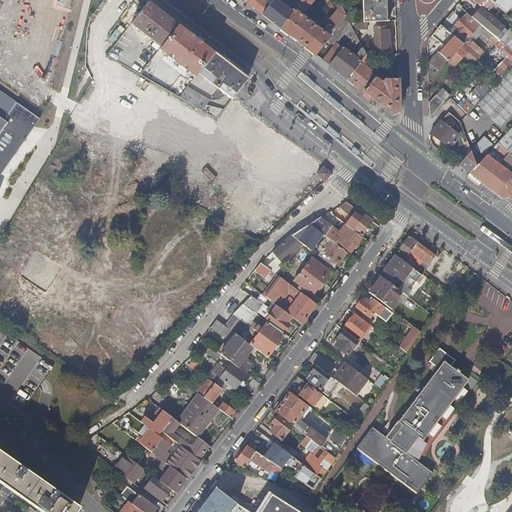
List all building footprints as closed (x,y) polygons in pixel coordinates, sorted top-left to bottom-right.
[(243,0),(261,14),(268,5),(261,0),(243,0)] [(271,0),(268,5),(261,14),(279,28),(298,3),(293,0),(271,0)] [(300,0),(298,3),(279,28),(298,42),(315,55),(327,39),(345,15),(340,5),(333,15),(320,31),(301,16),(303,14),(304,15),(307,11),(306,10),(313,0),(300,0)] [(333,15),(340,5),(337,0),(330,0),(326,3),(333,15)] [(361,0),(363,22),(366,22),(385,22),(384,0),(361,0)] [(472,0),(483,9),(486,6),(489,8),(493,3),(492,2),(489,0),(472,0)] [(501,10),(506,13),(511,5),(511,0),(489,0),(492,2),(493,3),(501,10)] [(147,2),(130,23),(161,46),(177,25),(147,2)] [(493,19),(499,25),(508,15),(506,13),(501,10),(493,19)] [(480,25),(499,41),(507,31),(499,25),(493,19),(490,17),(487,20),(476,11),(471,17),(480,25)] [(469,37),(480,25),(471,17),(466,12),(454,25),(457,27),(451,34),(458,40),(464,33),(469,37)] [(336,42),(322,60),(347,80),(366,55),(362,49),(359,53),(356,58),(349,53),(358,40),(356,35),(349,23),(345,15),(327,39),(331,42),(341,30),(348,34),(347,36),(352,40),(345,49),(336,42)] [(363,22),(349,23),(356,35),(358,34),(357,29),(366,29),(366,22),(363,22)] [(177,25),(161,46),(160,47),(196,75),(202,67),(213,53),(177,25)] [(428,82),(448,60),(462,44),(458,40),(451,34),(440,25),(431,36),(442,45),(445,41),(447,43),(439,52),(437,51),(427,62),(428,82)] [(482,34),(495,45),(496,44),(499,41),(480,25),(469,37),(462,44),(448,60),(454,66),(464,55),(472,63),(484,50),(475,42),(482,34)] [(374,27),(375,54),(381,54),(389,54),(388,26),(374,27)] [(506,47),(511,51),(511,31),(509,29),(507,31),(499,41),(506,47)] [(458,40),(462,44),(469,37),(464,33),(458,40)] [(496,44),(495,45),(502,51),(506,47),(499,41),(496,44)] [(359,53),(362,49),(362,48),(360,43),(354,50),(359,53)] [(198,73),(232,99),(234,97),(247,79),(213,53),(202,67),(198,73)] [(397,55),(397,53),(389,54),(381,54),(384,63),(382,64),(388,68),(397,55)] [(366,55),(347,80),(363,92),(374,77),(368,73),(370,72),(363,66),(365,64),(372,55),(366,55)] [(498,67),(504,73),(511,64),(511,63),(506,58),(498,67)] [(485,67),(498,79),(504,73),(498,67),(491,61),(485,67)] [(511,67),(477,105),(498,123),(511,107),(511,67)] [(374,77),(363,92),(392,115),(399,112),(397,79),(384,80),(384,83),(380,82),(376,79),(378,76),(376,74),(374,77)] [(479,100),(492,86),(485,80),(482,83),(481,82),(471,92),(479,100)] [(178,97),(202,111),(210,101),(186,87),(178,97)] [(429,118),(450,95),(442,88),(428,103),(429,118)] [(0,177),(40,119),(0,91),(0,177)] [(457,105),(460,122),(478,101),(476,99),(471,104),(464,98),(457,105)] [(210,106),(209,115),(218,115),(219,107),(210,106)] [(511,107),(498,123),(501,126),(511,114),(511,107)] [(441,121),(430,133),(449,147),(459,134),(441,121)] [(511,126),(497,143),(511,156),(511,126)] [(472,147),(481,156),(491,145),(482,136),(472,147)] [(476,166),(469,173),(501,197),(509,197),(511,193),(511,156),(497,143),(493,148),(504,158),(498,164),(486,155),(476,166)] [(476,166),(470,150),(459,163),(458,164),(469,173),(476,166)] [(313,176),(323,182),(331,175),(319,165),(313,176)] [(362,237),(363,238),(374,222),(372,221),(370,219),(364,215),(347,202),(340,208),(352,217),(346,225),(347,226),(362,237)] [(333,242),(336,244),(342,237),(347,241),(342,246),(350,252),(362,237),(347,226),(340,236),(333,230),(334,229),(321,220),(311,226),(333,242)] [(319,257),(334,268),(337,264),(324,254),(333,242),(311,226),(299,233),(301,238),(322,253),(319,257)] [(430,265),(436,255),(417,241),(417,242),(409,236),(397,252),(405,257),(412,249),(424,257),(422,260),(430,265)] [(291,237),(271,253),(282,265),(303,246),(291,237)] [(337,264),(346,252),(336,244),(333,242),(324,254),(337,264)] [(416,281),(421,275),(415,270),(395,255),(379,275),(381,276),(398,290),(406,296),(410,291),(405,287),(407,284),(403,281),(407,275),(416,281)] [(311,258),(295,280),(312,293),(317,287),(318,288),(325,279),(324,278),(329,271),(311,258)] [(418,265),(426,271),(430,265),(422,260),(418,265)] [(260,262),(255,269),(266,278),(271,270),(260,262)] [(397,292),(398,290),(381,276),(369,292),(384,303),(389,298),(394,290),(397,292)] [(280,277),(265,297),(272,302),(281,309),(283,306),(282,306),(280,304),(288,293),(293,286),(280,277)] [(301,293),(293,286),(288,293),(296,299),(301,293)] [(391,300),(397,292),(394,290),(389,298),(391,300)] [(286,312),(291,316),(302,324),(317,304),(301,293),(296,299),(295,300),(286,312)] [(251,296),(243,305),(257,315),(263,305),(251,296)] [(283,306),(281,309),(286,312),(295,300),(290,296),(282,306),(283,306)] [(364,296),(362,299),(369,304),(373,299),(371,298),(369,300),(364,296)] [(416,314),(421,307),(407,296),(402,303),(416,314)] [(369,304),(362,299),(355,307),(370,318),(373,313),(385,322),(391,313),(373,299),(369,304)] [(281,309),(272,302),(265,311),(270,314),(267,318),(284,332),(289,324),(286,322),(291,316),(286,312),(281,309)] [(257,315),(243,305),(233,315),(234,316),(249,326),(257,315)] [(355,314),(343,329),(357,340),(369,324),(355,314)] [(234,316),(225,326),(239,336),(244,330),(255,338),(250,345),(267,358),(276,346),(259,334),(249,326),(234,316)] [(218,321),(213,328),(231,342),(228,347),(224,344),(218,352),(230,361),(245,341),(239,336),(225,326),(218,321)] [(285,334),(267,322),(259,334),(276,346),(285,334)] [(407,353),(421,332),(411,325),(409,328),(412,330),(400,347),(407,353)] [(348,355),(358,341),(357,340),(343,329),(337,338),(339,339),(335,345),(348,355)] [(0,330),(0,422),(7,427),(51,366),(0,330)] [(232,363),(246,373),(250,369),(241,363),(252,348),(244,343),(245,341),(230,361),(232,363)] [(372,428),(357,449),(359,450),(417,493),(433,473),(406,453),(418,438),(422,440),(468,381),(458,373),(460,371),(452,365),(455,360),(439,349),(429,362),(438,369),(398,423),(402,426),(391,442),(372,428)] [(339,383),(352,392),(364,377),(346,364),(339,373),(332,368),(333,367),(315,353),(309,360),(316,365),(330,376),(339,383)] [(189,364),(201,373),(205,368),(193,359),(189,364)] [(228,385),(235,389),(239,384),(243,379),(246,373),(232,363),(220,379),(228,385)] [(329,396),(339,383),(330,376),(316,365),(310,372),(313,375),(309,381),(320,389),(329,396)] [(209,374),(196,392),(201,396),(210,403),(220,391),(222,393),(226,388),(217,381),(219,378),(211,372),(209,374)] [(383,388),(388,377),(381,373),(375,384),(383,388)] [(320,410),(329,399),(322,394),(298,375),(293,382),(300,387),(297,392),(314,405),(320,410)] [(217,381),(226,388),(228,385),(220,379),(219,378),(217,381)] [(290,392),(275,412),(293,425),(294,423),(297,420),(308,406),(290,392)] [(198,437),(219,409),(218,408),(210,403),(201,396),(181,424),(187,429),(190,430),(198,437)] [(219,409),(233,419),(237,413),(222,403),(218,408),(219,409)] [(365,403),(360,409),(365,413),(370,406),(365,403)] [(141,422),(158,435),(161,431),(171,418),(171,417),(163,411),(153,423),(145,417),(141,422)] [(275,425),(270,431),(281,440),(292,426),(277,415),(272,423),(275,425)] [(143,436),(138,442),(151,452),(162,438),(158,435),(141,422),(134,417),(128,425),(143,436)] [(171,418),(161,431),(174,441),(176,443),(180,438),(173,433),(180,423),(171,417),(171,418)] [(303,425),(297,420),(294,423),(301,428),(303,425)] [(320,446),(336,458),(350,438),(336,427),(327,440),(308,427),(308,428),(305,426),(301,431),(320,446)] [(162,438),(151,452),(160,459),(165,462),(170,466),(174,469),(185,478),(188,474),(170,460),(169,461),(167,459),(162,456),(166,451),(174,441),(161,431),(158,435),(162,438)] [(186,450),(199,460),(210,445),(199,437),(192,446),(190,445),(186,450)] [(299,462),(267,437),(262,444),(275,454),(275,455),(285,462),(288,460),(296,466),(299,462)] [(281,468),(247,446),(235,462),(244,467),(250,459),(270,472),(272,470),(277,472),(281,468)] [(324,459),(332,465),(336,458),(320,446),(305,466),(317,475),(322,468),(319,466),(324,459)] [(0,451),(0,482),(4,486),(1,490),(9,495),(11,491),(37,509),(35,511),(74,511),(79,506),(12,460),(0,451)] [(169,461),(170,460),(173,456),(166,451),(162,456),(167,459),(169,461)] [(143,469),(126,456),(116,469),(126,477),(126,478),(133,483),(135,485),(136,483),(134,481),(137,477),(143,469)] [(165,462),(160,459),(157,464),(167,472),(160,481),(171,489),(175,492),(185,478),(174,469),(170,466),(165,462)] [(296,477),(315,490),(322,479),(317,475),(305,466),(304,466),(296,477)] [(146,471),(143,469),(137,477),(140,479),(146,471)] [(160,481),(151,475),(150,477),(152,478),(146,486),(163,499),(171,489),(160,481)] [(133,483),(126,478),(122,483),(127,486),(120,495),(128,501),(142,511),(153,511),(156,508),(129,488),(133,483)] [(300,511),(269,492),(255,511),(250,511),(236,504),(216,487),(198,511),(300,511)] [(117,511),(120,509),(108,500),(105,506),(112,511),(117,511)] [(142,511),(128,501),(122,509),(125,511),(142,511)]
